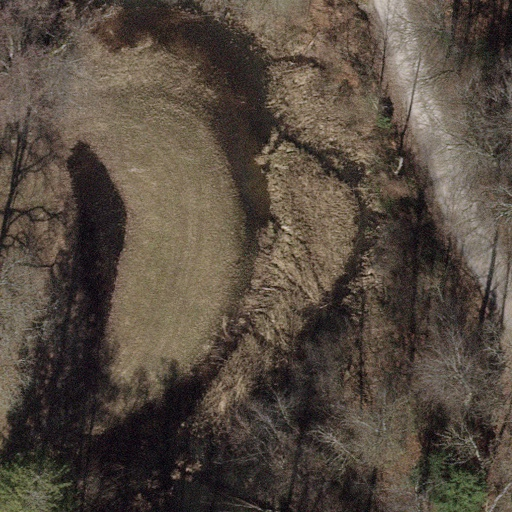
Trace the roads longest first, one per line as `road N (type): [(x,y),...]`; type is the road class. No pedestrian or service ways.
road 1 (track): [(385,0),(481,246),(511,288)]
road 2 (track): [(481,246),(511,371)]
